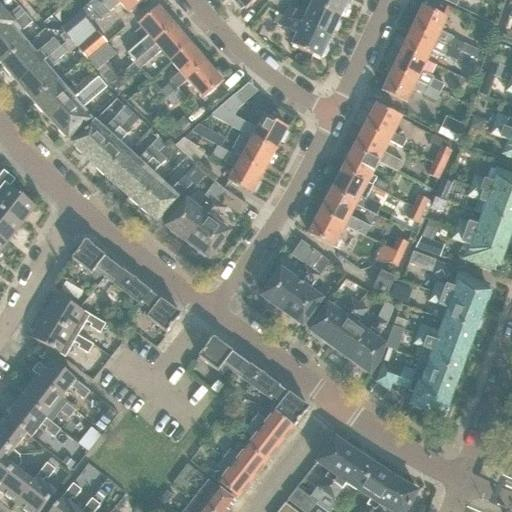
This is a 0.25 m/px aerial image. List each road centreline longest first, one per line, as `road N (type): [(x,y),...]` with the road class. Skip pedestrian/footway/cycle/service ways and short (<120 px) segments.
road 1 (residential): [(211,311),(277,222),(335,111)]
road 2 (residential): [(335,111),(262,71),(197,0)]
road 3 (unclassified): [(211,311),(76,205)]
road 4 (unclassified): [(334,403),(211,311)]
road 5 (unclassified): [(464,478),(334,403)]
road 6 (unclassified): [(0,322),(76,205)]
road 7 (residential): [(464,478),(511,347)]
road 8 (unclassified): [(252,511),(334,403)]
road 9 (residential): [(335,111),(387,0)]
